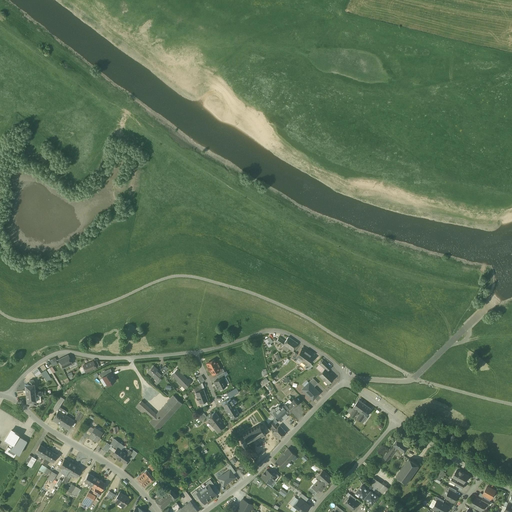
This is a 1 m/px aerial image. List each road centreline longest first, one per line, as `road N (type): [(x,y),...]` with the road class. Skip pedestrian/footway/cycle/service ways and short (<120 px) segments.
road 1 (residential): [(7,396),(33,365),(65,351),(121,358),(189,353),(273,330),(333,360),(346,378)]
road 2 (residential): [(204,511),(247,480),(343,380)]
road 3 (residential): [(157,511),(130,480),(7,396)]
road 4 (unclassified): [(346,378),(414,376),(477,315)]
road 5 (residential): [(397,418),(314,511)]
